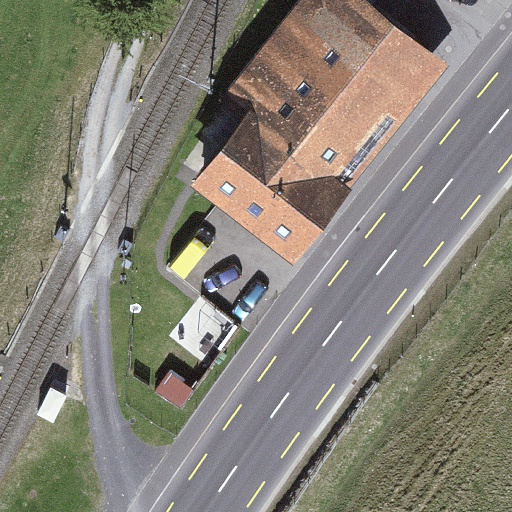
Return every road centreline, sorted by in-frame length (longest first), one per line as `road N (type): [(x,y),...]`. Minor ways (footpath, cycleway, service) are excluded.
road 1 (track): [(172,511),(130,480),(107,430),(89,252),(101,127),(146,0)]
road 2 (primary): [(205,511),(362,291),(511,106)]
